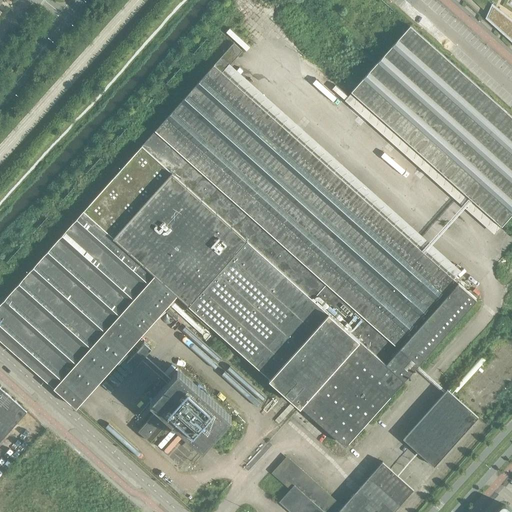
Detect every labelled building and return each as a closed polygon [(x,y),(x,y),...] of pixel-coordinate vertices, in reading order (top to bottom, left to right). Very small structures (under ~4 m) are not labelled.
[(511,19),(495,6),(491,16),(511,35),(511,19)] [(511,115),(410,25),(376,64),(373,67),(370,64),(356,79),(360,82),(352,91),(502,225),(511,213),(511,115)] [(476,299),(223,72),(242,51),(233,43),(0,304),(0,338),(76,407),(77,406),(74,403),(173,292),(292,399),(293,398),(345,445),(476,299)] [(135,366),(152,347),(145,340),(127,360),(135,366)] [(203,441),(226,415),(179,373),(156,399),(165,407),(161,411),(158,408),(138,431),(150,442),(170,419),(167,416),(170,412),(194,433),(190,437),(186,442),(192,447),(196,442),(200,438),(203,441)] [(0,385),(0,441),(27,411),(0,385)] [(403,438),(420,453),(434,466),(478,416),(447,389),(403,438)] [(382,461),(343,506),(287,455),(271,472),(290,489),(279,501),(291,511),(392,511),(413,489),(382,461)]
